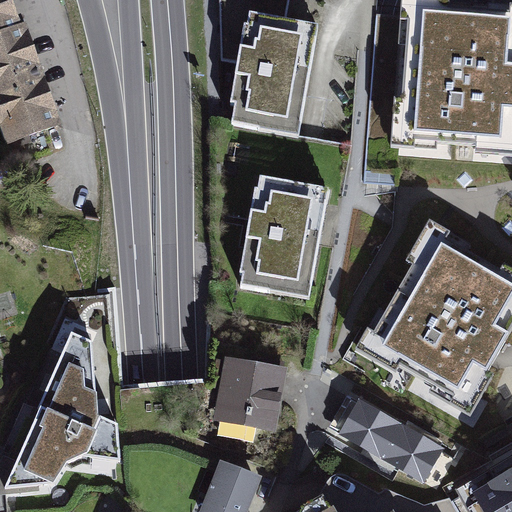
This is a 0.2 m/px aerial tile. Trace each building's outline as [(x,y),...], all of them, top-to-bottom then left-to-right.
[(6,0),(0,0),(0,25),(14,20),(6,0)] [(511,0),(402,0),(402,7),(410,7),(404,88),(393,87),(389,138),(511,147),(511,0)] [(319,15),(252,3),(249,17),(244,15),(232,93),(236,95),(232,118),(298,131),(319,15)] [(23,21),(0,29),(0,100),(17,149),(63,133),(23,21)] [(331,180),(261,167),(259,180),(255,179),(238,263),(242,264),(240,277),(310,290),(331,180)] [(511,256),(504,252),(501,258),(448,228),(451,223),(430,211),(407,252),(413,256),(375,322),(368,318),(356,340),(395,362),(400,355),(455,387),(449,396),(470,408),(494,366),(488,362),(511,320),(511,256)] [(106,300),(72,303),(2,465),(8,493),(52,490),(65,470),(85,465),(118,467),(106,300)] [(288,364),(225,353),(214,419),(221,420),(219,431),(255,438),(257,427),(277,430),(288,364)] [(352,396),(330,433),(424,487),(445,450),(352,396)] [(222,456),(198,511),(246,511),(263,470),(222,456)] [(511,511),(511,460),(473,483),(489,511),(511,511)] [(400,511),(394,500),(374,511),(342,511),(331,494),(313,504),(315,507),(308,511),(400,511)]
